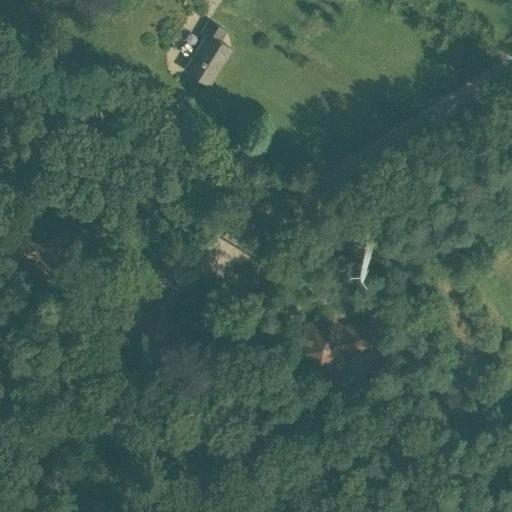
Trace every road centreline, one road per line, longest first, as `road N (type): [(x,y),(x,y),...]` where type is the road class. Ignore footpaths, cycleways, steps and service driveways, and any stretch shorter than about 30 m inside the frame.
road 1 (unclassified): [(122,309),(511,63)]
road 2 (track): [(122,309),(132,363),(192,511)]
road 3 (track): [(130,339),(78,403),(0,465)]
